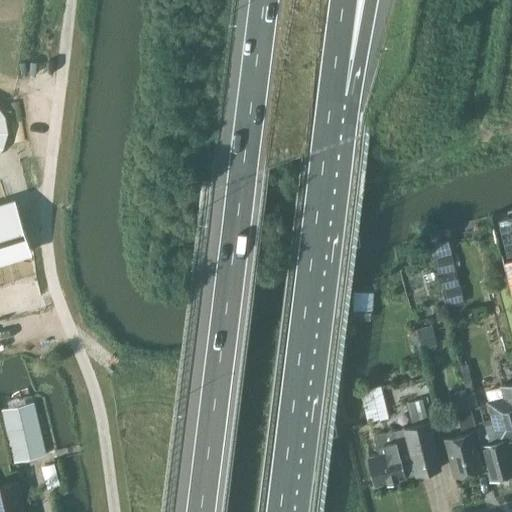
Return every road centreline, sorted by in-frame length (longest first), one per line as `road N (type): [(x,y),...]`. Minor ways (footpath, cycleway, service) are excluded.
road 1 (track): [(114,511),(99,406),(58,300),(47,239),(71,0)]
road 2 (motorway): [(266,0),(199,511)]
road 3 (motorway): [(281,511),(327,146)]
road 4 (motorway): [(327,146),(353,96),(371,0)]
road 5 (motorway): [(327,146),(345,0)]
